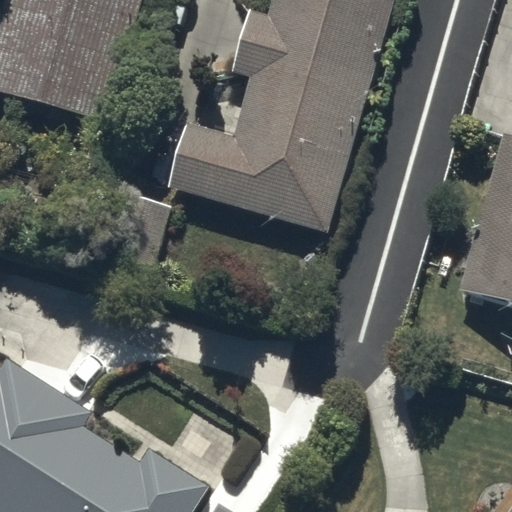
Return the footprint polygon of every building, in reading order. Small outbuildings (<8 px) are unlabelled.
[(13,0),(0,45),(0,94),(113,128),(151,0),(13,0)] [(331,235),(395,0),(279,0),(274,18),(257,13),(239,79),(253,83),(238,137),(192,124),(173,191),(331,235)] [(511,139),(510,139),(464,296),(511,310),(511,139)] [(0,511),(198,511),(212,492),(158,457),(152,466),(89,425),(96,414),(13,359),(4,373),(0,370),(0,511)] [(511,511),(511,489),(496,511),(511,511)]
